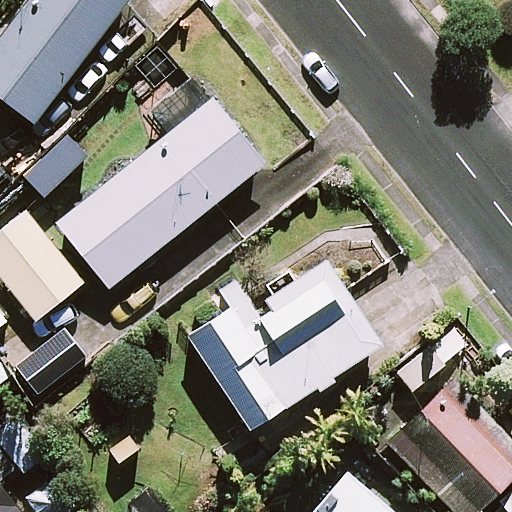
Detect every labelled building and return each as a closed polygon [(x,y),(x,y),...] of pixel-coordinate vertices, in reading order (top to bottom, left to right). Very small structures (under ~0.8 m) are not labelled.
[(125,1),(124,0),(28,0),(0,37),(0,99),(31,123),(125,1)] [(262,165),(192,78),(149,112),(167,136),(56,225),(107,289),(262,165)] [(81,284),(26,213),(0,232),(0,277),(34,321),(81,284)] [(294,281),(286,271),(260,288),(267,299),(252,308),(235,282),(221,290),(232,306),(186,337),(247,431),(376,346),(321,263),(294,281)] [(472,511),(511,476),(511,446),(453,381),(386,441),(449,511),(472,511)] [(37,511),(61,495),(41,467),(12,487),(29,511),(37,511)] [(387,511),(343,473),(309,511),(387,511)] [(0,511),(18,511),(0,489),(0,511)] [(505,511),(497,503),(488,511),(505,511)]
